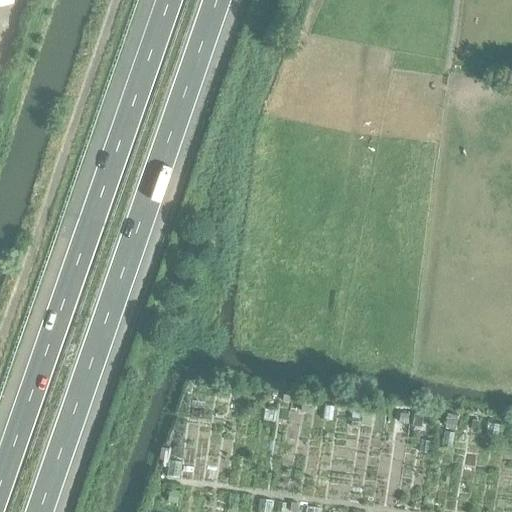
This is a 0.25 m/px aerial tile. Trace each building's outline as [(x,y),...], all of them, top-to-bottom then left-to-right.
[(219,387),(217,396),(227,397),(229,388),(219,387)] [(283,393),(281,400),(289,401),(290,394),(283,393)] [(309,413),(311,404),(301,402),(300,411),(309,413)] [(352,407),(351,417),(359,417),(360,407),(352,407)] [(362,409),(361,422),(369,423),(371,410),(362,409)] [(399,413),(398,424),(406,425),(407,414),(399,413)] [(414,414),(412,425),(420,426),(422,415),(414,414)] [(447,414),(445,427),(454,429),(457,415),(447,414)] [(160,448),(158,459),(168,461),(170,450),(160,448)] [(179,491),(171,490),(171,491),(170,502),(177,503),(179,491)] [(289,502),(288,511),(296,511),(297,503),(289,502)]
